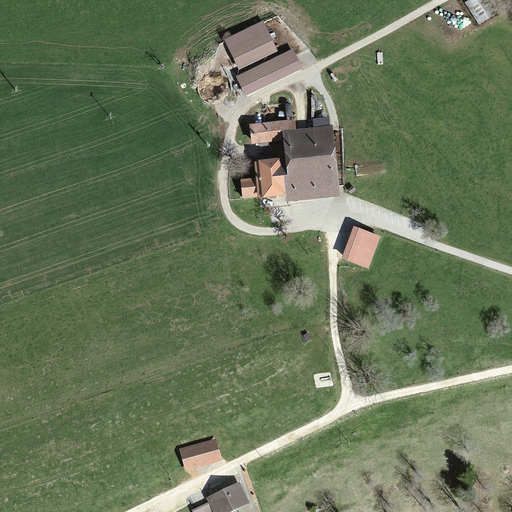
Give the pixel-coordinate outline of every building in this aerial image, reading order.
[(488,0),(468,0),(465,2),(479,24),(497,12),(488,0)] [(278,51),(263,21),(224,39),(239,69),(278,51)] [(302,69),(293,49),(236,76),(246,96),(302,69)] [(340,196),(332,125),(329,125),(329,117),(312,118),(313,126),(296,128),(282,130),(283,141),(285,157),(287,175),(283,175),(286,195),(286,201),(340,196)] [(295,120),(249,124),(251,144),(283,141),(282,130),(296,128),(295,120)] [(285,157),(254,160),(256,177),(240,179),(242,198),(258,196),(258,198),(286,195),(283,175),(287,175),(285,157)] [(379,237),(356,228),(345,258),(367,266),(379,237)] [(211,441),(178,450),(186,480),(201,476),(199,467),(217,462),(211,441)]
